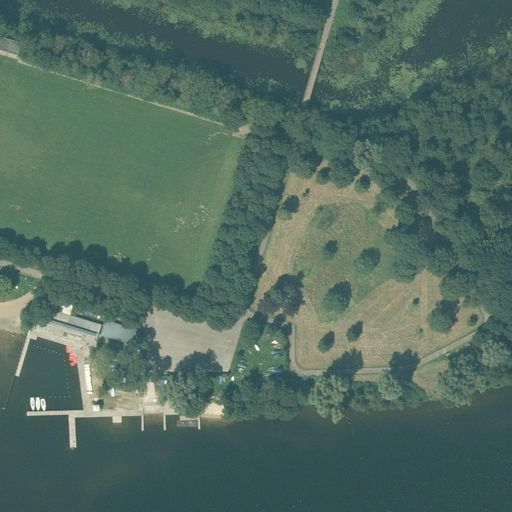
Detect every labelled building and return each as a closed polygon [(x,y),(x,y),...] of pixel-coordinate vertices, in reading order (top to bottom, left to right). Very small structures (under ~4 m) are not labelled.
[(21,51),(23,44),(0,37),(0,50),(19,56),(21,51)] [(50,299),(49,303),(71,310),(72,306),(50,299)] [(48,304),(47,308),(70,315),(72,311),(48,304)] [(50,310),(46,323),(78,333),(97,339),(101,326),(50,310)] [(107,323),(103,336),(132,345),(136,332),(107,323)]
